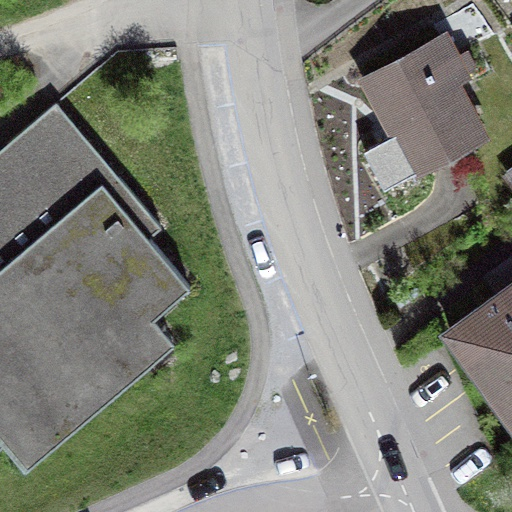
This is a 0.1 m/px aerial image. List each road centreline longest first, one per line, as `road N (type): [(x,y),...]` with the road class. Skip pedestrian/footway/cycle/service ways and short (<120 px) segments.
road 1 (residential): [(403,489),(287,224),(240,0)]
road 2 (residential): [(234,511),(403,489)]
